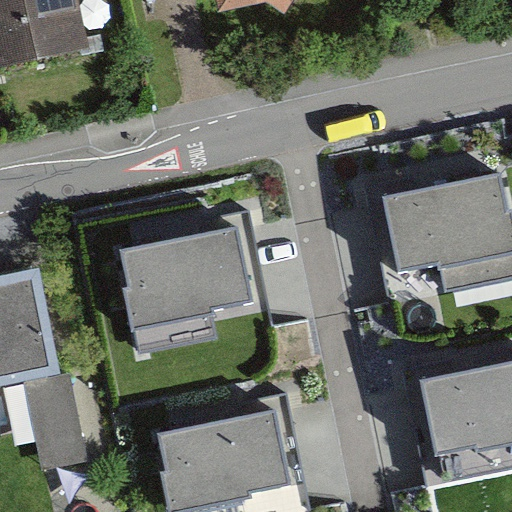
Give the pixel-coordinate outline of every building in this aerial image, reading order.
[(81,0),(0,0),(0,83),(95,64),(81,0)] [(215,0),(220,23),(269,13),(287,20),(297,6),(327,0),(215,0)] [(500,191),(389,214),(403,280),(440,272),(442,279),(511,264),(511,224),(508,225),(500,191)] [(239,243),(125,268),(133,304),(124,306),(132,342),(214,325),(213,317),(253,309),(239,243)] [(61,384),(39,281),(0,289),(0,396),(27,391),(61,384)] [(511,375),(423,395),(438,466),(479,457),(483,462),(511,455),(511,375)] [(61,384),(27,391),(45,475),(89,466),(72,381),(61,384)] [(276,428),(163,451),(170,488),(164,489),(168,511),(254,511),(253,504),(290,496),(276,428)]
